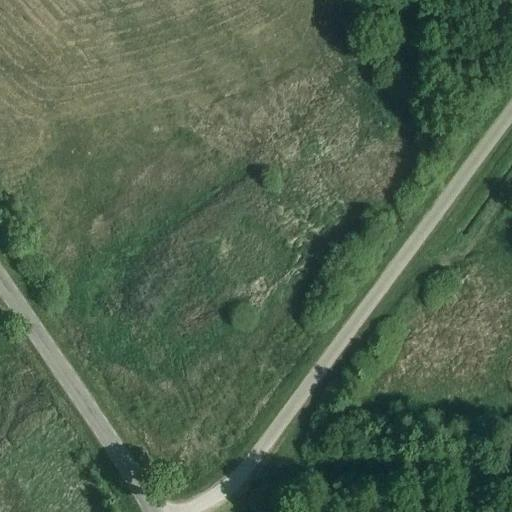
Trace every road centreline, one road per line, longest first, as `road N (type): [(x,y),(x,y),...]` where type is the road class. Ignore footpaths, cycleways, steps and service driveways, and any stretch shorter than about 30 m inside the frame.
road 1 (unclassified): [(188,511),(227,488),(255,456),(511,109)]
road 2 (tertiary): [(152,511),(0,279)]
